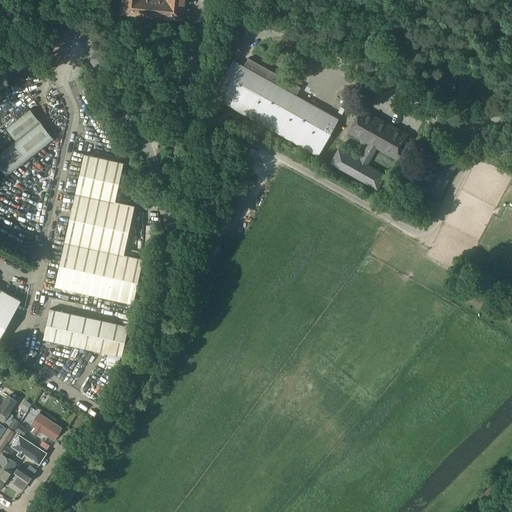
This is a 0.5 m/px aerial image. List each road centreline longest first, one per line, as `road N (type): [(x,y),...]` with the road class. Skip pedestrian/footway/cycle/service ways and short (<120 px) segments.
road 1 (unclassified): [(88,46),(64,69),(73,110),(22,348),(27,363),(114,421)]
road 2 (unclassified): [(114,421),(161,318),(170,231),(147,147),(88,46)]
